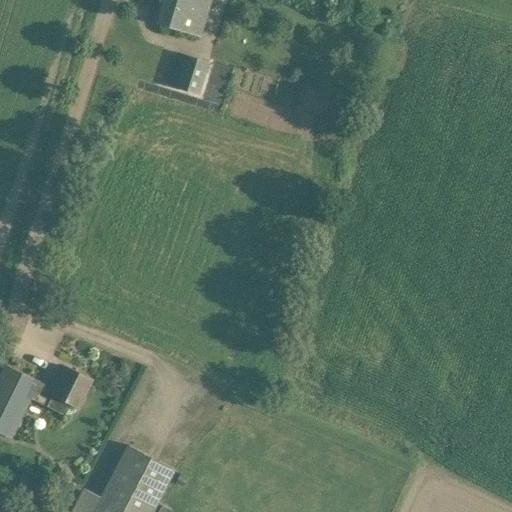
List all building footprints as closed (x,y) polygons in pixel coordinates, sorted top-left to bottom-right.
[(211,0),(161,0),(155,22),(201,36),(211,0)] [(182,54),(171,87),(199,96),(210,62),(182,54)] [(218,100),(227,64),(212,60),(203,96),(218,100)] [(30,399),(48,408),(64,415),(70,403),(79,408),(93,379),(68,367),(61,380),(56,377),(51,387),(7,365),(0,379),(0,432),(11,438),(30,399)] [(154,511),(176,470),(128,445),(93,511),(154,511)] [(61,486),(74,478),(75,478),(68,466),(54,474),(61,486)]
